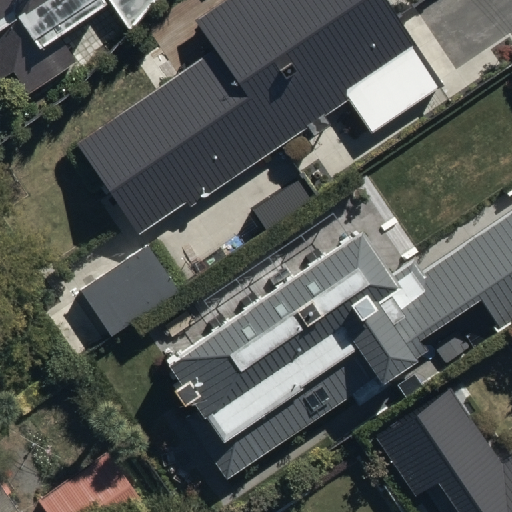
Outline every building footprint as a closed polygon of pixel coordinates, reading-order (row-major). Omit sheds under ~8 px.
[(0,0),(0,83),(15,74),(30,97),(77,66),(53,30),(97,0),(107,0),(126,28),(168,0),(0,0)] [(75,124),(135,220),(303,115),(311,128),(331,116),(323,103),(346,89),(369,126),(442,81),(392,0),(204,0),(190,9),(210,40),(75,124)] [(511,203),(418,266),(411,255),(392,268),(355,212),(339,223),(332,211),(208,294),(213,302),(152,342),(192,402),(179,411),(220,471),(360,377),(336,342),(353,330),(379,368),(417,343),(411,333),(474,291),(494,321),(511,308),(511,203)] [(147,245),(80,291),(112,337),(179,292),(147,245)] [(511,511),(511,449),(502,457),(448,376),(370,428),(415,493),(436,478),(458,511),(511,511)] [(0,511),(12,511),(23,505),(0,471),(0,396),(5,393),(0,385),(0,511)] [(137,511),(151,502),(103,438),(36,489),(53,511),(137,511)]
